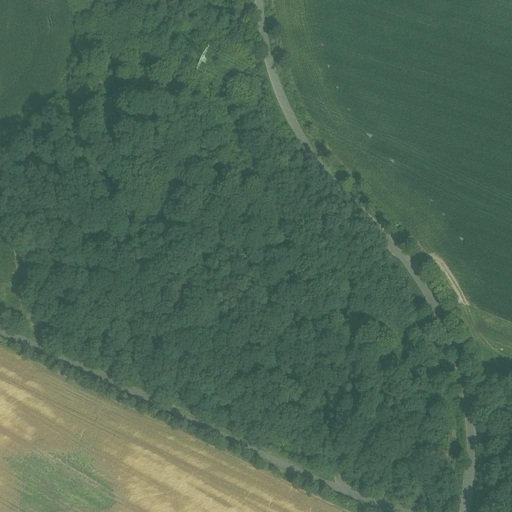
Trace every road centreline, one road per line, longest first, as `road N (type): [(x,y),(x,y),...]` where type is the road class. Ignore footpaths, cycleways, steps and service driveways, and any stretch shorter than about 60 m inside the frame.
road 1 (unclassified): [(464,511),(468,408),(449,332),(425,287),(311,156),(271,67),(260,0)]
road 2 (unclassified): [(402,511),(0,329)]
